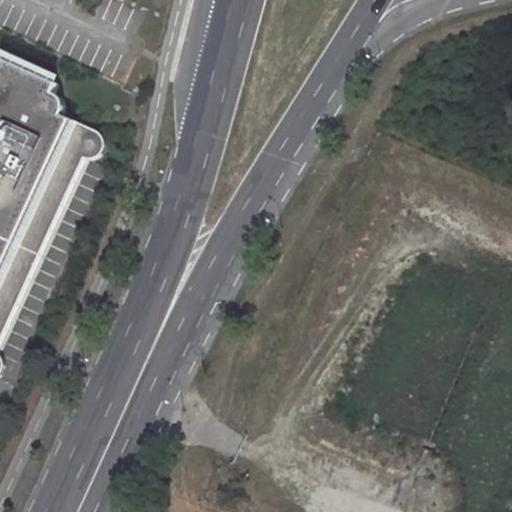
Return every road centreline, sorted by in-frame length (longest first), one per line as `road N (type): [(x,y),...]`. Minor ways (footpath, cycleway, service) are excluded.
road 1 (primary): [(143,358),(252,236),(331,70)]
road 2 (unknown): [(0,331),(98,144)]
road 3 (primary): [(205,167),(143,358)]
road 4 (primary): [(245,0),(205,167)]
road 5 (unclassified): [(208,0),(189,76),(205,167)]
road 6 (primary): [(73,511),(143,358)]
road 7 (unclassified): [(331,70),(404,11),(446,0)]
